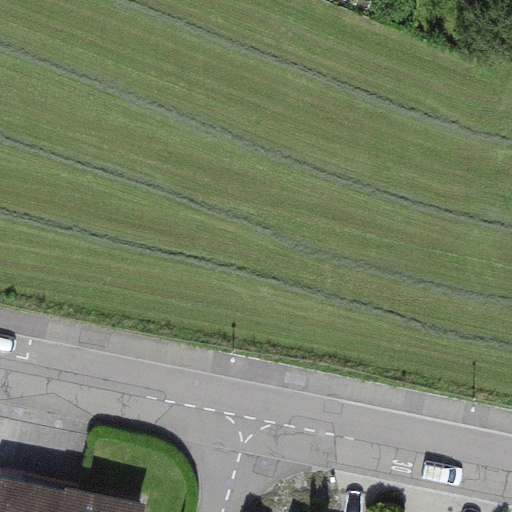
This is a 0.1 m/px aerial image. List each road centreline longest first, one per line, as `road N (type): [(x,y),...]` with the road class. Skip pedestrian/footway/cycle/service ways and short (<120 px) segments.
road 1 (residential): [(252,416),(511,470)]
road 2 (residential): [(0,371),(252,416)]
